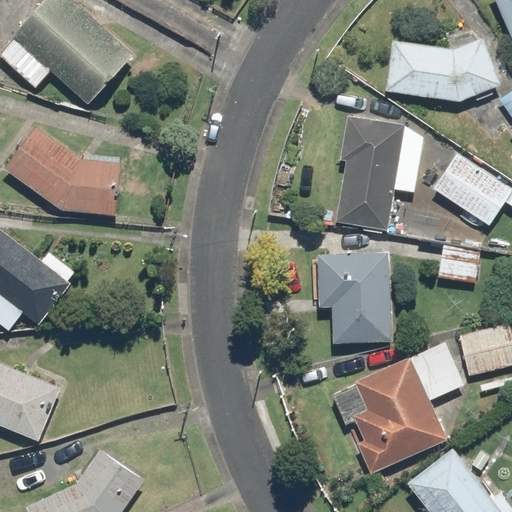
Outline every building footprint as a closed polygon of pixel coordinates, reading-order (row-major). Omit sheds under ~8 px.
[(138,49),(85,0),(44,0),(19,28),(22,31),(5,50),(41,83),(58,64),(93,97),(138,49)] [(511,0),(493,0),(511,43),(511,0)] [(384,91),(457,102),(499,85),(480,39),(452,50),(392,41),(384,91)] [(511,122),(511,129),(511,130),(511,131),(511,90),(497,101),(511,122)] [(402,128),(343,117),(335,161),(342,162),(331,222),(382,231),(389,190),(410,193),(420,139),(402,128)] [(130,158),(90,154),(44,121),(13,163),(69,204),(124,210),(130,158)] [(511,190),(511,188),(457,152),(419,209),(475,246),(511,190)] [(48,255),(3,220),(0,223),(0,312),(14,324),(28,306),(44,318),(76,277),(73,275),(80,266),(55,246),(48,255)] [(511,236),(489,236),(488,252),(511,253),(511,236)] [(443,246),(438,276),(475,282),(480,252),(443,246)] [(388,343),(383,253),(312,257),(315,309),(326,309),(328,346),(388,343)] [(457,336),(467,376),(511,365),(511,350),(506,324),(457,336)] [(354,444),(368,475),(444,441),(426,401),(459,386),(439,343),(350,383),(351,386),(329,396),(341,422),(349,418),(360,442),(354,444)] [(67,380),(0,353),(0,415),(45,434),(67,380)] [(107,444),(84,477),(33,500),(38,511),(124,511),(150,473),(107,444)] [(490,500),(449,448),(404,483),(426,511),(511,511),(498,494),(490,500)]
